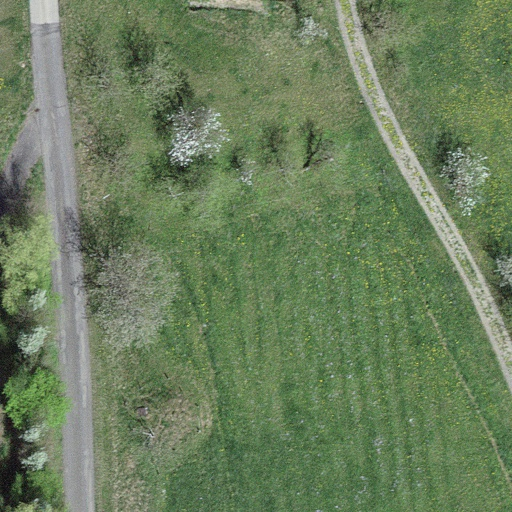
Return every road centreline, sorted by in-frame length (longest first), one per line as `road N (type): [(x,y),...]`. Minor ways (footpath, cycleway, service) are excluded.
road 1 (unclassified): [(44,0),(68,199),(81,511)]
road 2 (track): [(345,0),(374,94),(511,359)]
